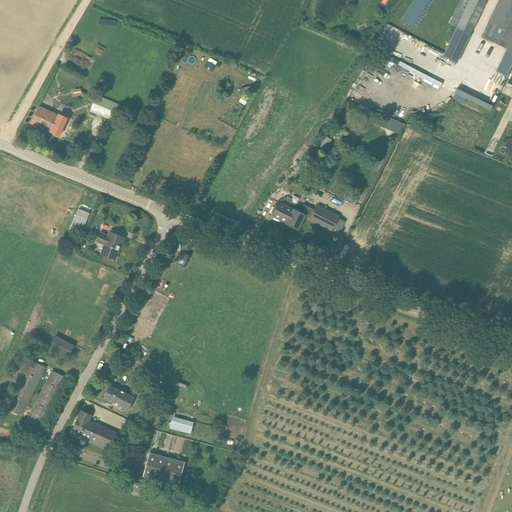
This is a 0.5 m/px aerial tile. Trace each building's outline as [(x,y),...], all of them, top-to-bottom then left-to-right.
[(414,0),(401,20),(415,30),(434,0),(414,0)] [(454,13),(448,24),(457,28),(461,30),(471,35),(487,0),(460,0),(456,8),(454,13)] [(511,0),(499,0),(482,37),(511,51),(511,0)] [(208,62),(204,68),(212,72),(215,66),(208,62)] [(90,112),(114,121),(120,105),(97,95),(90,112)] [(39,107),(31,123),(59,136),(68,118),(60,115),(59,116),(39,107)] [(323,134),(316,144),(325,150),(332,140),(323,134)] [(297,171),(305,175),(309,168),(301,164),(297,171)] [(348,193),(344,201),(354,206),(358,198),(348,193)] [(287,224),(294,209),(293,210),(277,202),(275,206),(270,215),(287,224)] [(332,230),(337,221),(339,217),(317,206),(314,210),(304,205),(300,212),(294,209),(287,224),(286,224),(298,230),(305,215),(310,218),(310,219),(332,230)] [(79,209),(71,227),(82,232),(90,214),(79,209)] [(101,254),(115,260),(124,238),(110,232),(108,236),(100,233),(96,241),(105,245),(101,254)] [(74,346),(55,336),(50,347),(68,357),(74,346)] [(21,416),(45,367),(31,360),(7,408),(21,416)] [(65,377),(56,373),(53,371),(28,419),(41,426),(65,377)] [(109,385),(103,398),(112,402),(128,410),(134,397),(118,390),(109,385)] [(92,415),(90,415),(81,410),(71,434),(80,438),(109,452),(117,434),(89,421),(92,415)] [(176,418),(174,430),(193,433),(195,420),(176,418)] [(143,477),(178,487),(185,462),(150,453),(143,477)]
